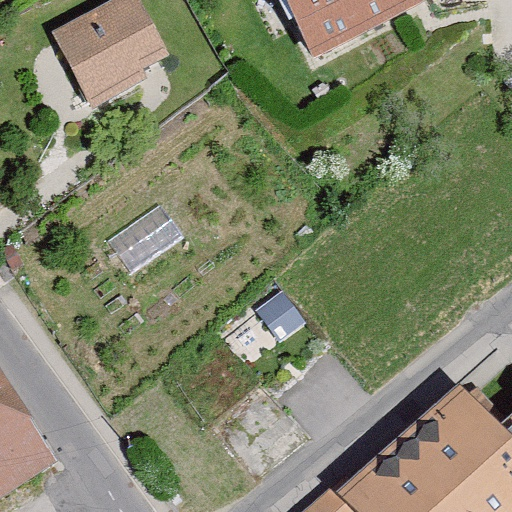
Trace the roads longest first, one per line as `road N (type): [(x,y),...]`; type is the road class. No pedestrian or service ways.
road 1 (residential): [(268,511),(511,300)]
road 2 (residential): [(119,511),(0,335)]
